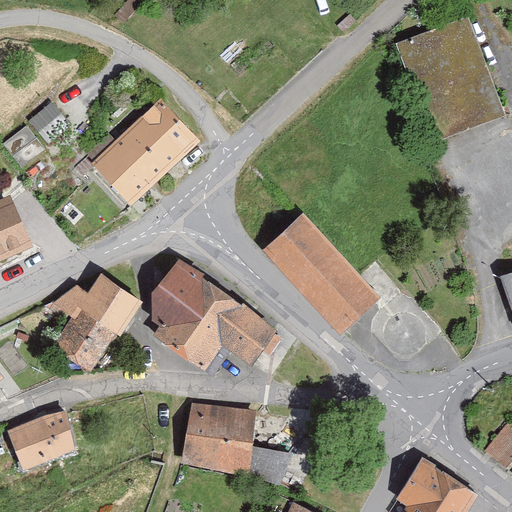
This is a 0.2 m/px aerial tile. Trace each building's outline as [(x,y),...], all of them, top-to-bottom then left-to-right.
[(473,15),(403,41),(440,141),(510,115),(473,15)] [(47,138),(72,120),(56,98),(31,116),(47,138)] [(199,144),(157,101),(95,162),(137,204),(199,144)] [(0,220),(0,277),(67,247),(45,199),(0,220)] [(311,211),(268,250),(346,336),(390,297),(311,211)] [(288,337),(184,263),(156,298),(155,338),(211,372),(230,345),(263,370),(288,337)] [(151,303),(108,273),(95,292),(84,284),(52,306),(74,320),(58,345),(99,371),(124,333),(128,335),(151,303)] [(262,408),(198,403),(189,462),(293,481),(293,450),(259,444),(262,408)] [(72,412),(15,431),(27,467),(84,448),(72,412)] [(511,427),(492,451),(511,468),(511,427)] [(469,511),(479,498),(426,466),(406,498),(414,503),(408,511),(469,511)] [(317,511),(300,502),(295,511),(317,511)]
